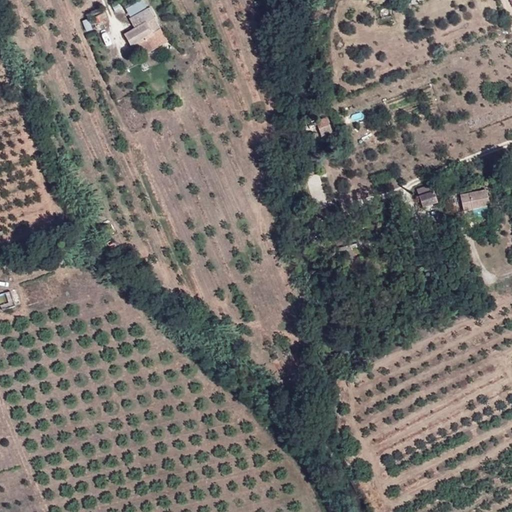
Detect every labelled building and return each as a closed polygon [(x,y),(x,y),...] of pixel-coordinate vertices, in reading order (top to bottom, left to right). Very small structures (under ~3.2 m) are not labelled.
[(127,8),(130,14),(139,9),(137,3),(127,8)] [(167,41),(160,29),(152,33),(147,23),(153,19),(147,8),(129,19),(135,28),(124,34),(131,46),(139,42),(145,53),(167,41)] [(152,33),(160,29),(154,19),(153,19),(147,23),(152,33)] [(319,128),(329,124),(326,118),(311,124),(312,127),(317,125),(319,128)] [(460,195),(464,210),(489,205),(486,190),(460,195)] [(419,197),(422,208),(437,202),(433,192),(419,197)] [(103,229),(106,234),(111,231),(108,226),(103,229)] [(107,243),(110,249),(116,245),(113,240),(107,243)]
